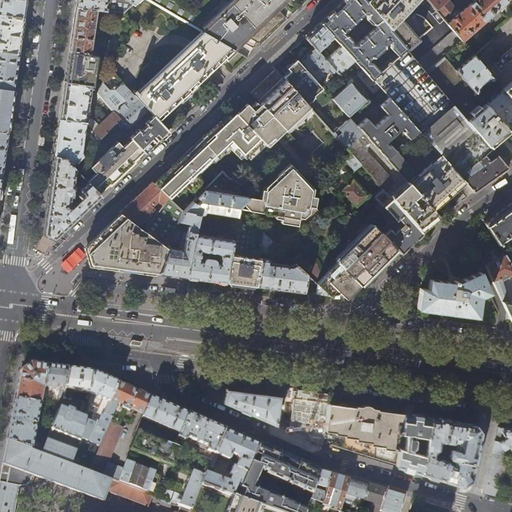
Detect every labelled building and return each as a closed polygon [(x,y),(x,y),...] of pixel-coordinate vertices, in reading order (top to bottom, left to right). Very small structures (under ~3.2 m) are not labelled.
[(25,3),(25,0),(0,0),(0,14),(23,17),(25,3)] [(76,0),(75,6),(96,9),(101,10),(121,12),(123,13),(136,0),(76,0)] [(236,0),(203,32),(232,49),(245,35),(259,43),(286,17),(276,7),(282,1),(282,0),(236,0)] [(336,9),(321,23),(333,36),(341,45),(361,67),(361,68),(363,69),(372,79),(406,48),(364,0),(344,0),(339,6),(336,9)] [(364,0),(406,48),(407,49),(417,39),(399,19),(417,0),(364,0)] [(426,0),(442,17),(454,8),(446,0),(426,0)] [(511,0),(473,0),(470,4),(485,21),(508,0),(511,0)] [(462,41),(485,21),(470,4),(447,23),(453,31),(462,41)] [(90,54),(96,9),(75,6),(73,22),(70,43),(69,51),(90,54)] [(121,19),(121,12),(101,10),(100,16),(121,19)] [(0,50),(18,53),(21,37),(23,17),(0,14),(0,50)] [(317,51),(333,36),(321,23),(313,30),(305,37),(314,48),(317,51)] [(426,71),(462,41),(453,31),(417,61),(426,71)] [(238,52),(232,49),(203,32),(202,32),(137,93),(134,89),(132,91),(149,109),(154,115),(158,119),(169,110),(173,114),(197,91),(212,77),(208,73),(225,56),(230,60),(238,52)] [(341,45),(325,60),(335,71),(338,75),(351,64),(357,70),(361,67),(341,45)] [(325,60),(317,51),(314,48),(311,51),(310,51),(302,58),(302,59),(299,62),(320,86),(332,75),(332,74),(335,71),(325,60)] [(407,49),(406,48),(372,79),(380,88),(388,97),(419,131),(440,154),(465,182),(474,192),(489,181),(508,168),(490,146),(466,119),(426,71),(417,61),(407,49)] [(15,72),(18,53),(0,50),(0,86),(13,88),(15,72)] [(91,54),(90,54),(69,51),(67,68),(65,81),(89,85),(90,77),(88,77),(91,54)] [(273,67),(275,68),(314,112),(346,148),(363,132),(356,125),(349,117),(348,115),(332,97),(330,95),(329,94),(328,94),(320,86),(299,62),(290,51),(281,59),(273,67)] [(456,69),(476,93),(478,91),(478,90),(481,88),(479,86),(486,80),(487,82),(490,80),(491,80),(493,78),(473,54),(456,69)] [(289,135),(314,112),(275,68),(262,80),(250,93),(259,103),(284,128),(289,135)] [(149,109),(132,91),(110,69),(96,92),(113,111),(121,119),(117,123),(125,131),(149,109)] [(380,88),(372,79),(363,69),(357,75),(373,94),(380,88)] [(511,79),(501,88),(502,89),(511,101),(511,79)] [(90,85),(89,85),(65,81),(62,102),(60,119),(84,122),(86,124),(92,87),(90,85)] [(349,82),(332,97),(348,115),(365,100),(349,82)] [(10,110),(13,88),(0,86),(0,129),(7,131),(10,110)] [(511,101),(502,89),(485,104),(505,127),(508,125),(508,124),(510,122),(509,120),(511,117),(511,101)] [(365,117),(356,125),(363,132),(372,142),(386,158),(396,150),(389,143),(387,144),(385,142),(402,126),(405,129),(403,131),(403,132),(408,138),(410,138),(419,131),(388,97),(379,105),(379,106),(386,114),(373,125),(366,117),(365,117)] [(284,128),(259,103),(255,107),(252,109),(246,102),(241,107),(234,113),(265,146),(284,128)] [(472,115),(466,119),(490,146),(500,137),(507,130),(505,127),(485,104),(480,107),(478,105),(469,112),(472,115)] [(101,138),(117,123),(121,119),(113,111),(93,130),(95,132),(101,138)] [(215,156),(226,146),(230,150),(233,147),(243,158),(261,141),(234,113),(223,124),(220,121),(213,128),(192,148),(165,173),(153,184),(167,198),(181,211),(183,212),(184,212),(192,204),(197,199),(204,192),(197,185),(201,182),(193,174),(197,170),(198,172),(210,160),(215,155),(215,156)] [(169,131),(158,119),(154,115),(145,123),(147,125),(141,130),(139,128),(130,137),(144,151),(145,153),(156,143),(169,131)] [(88,125),(86,124),(84,122),(60,119),(58,130),(56,147),(54,155),(64,157),(72,165),(82,155),(80,152),(83,134),(85,134),(87,132),(88,125)] [(130,137),(125,131),(117,123),(101,138),(93,145),(82,155),(72,165),(75,169),(87,181),(99,194),(104,189),(119,175),(133,161),(144,151),(130,137)] [(372,142),(363,132),(346,148),(352,154),(363,167),(382,189),(422,233),(430,227),(441,218),(433,211),(407,181),(393,194),(387,188),(389,183),(391,183),(390,177),(373,158),(366,153),(367,146),(372,142)] [(396,150),(386,158),(407,181),(433,211),(446,199),(465,182),(440,154),(418,174),(396,150)] [(354,174),(363,167),(352,154),(343,162),(354,174)] [(75,169),(72,165),(64,157),(54,155),(52,174),(46,214),(46,218),(43,233),(54,239),(70,224),(88,207),(101,196),(99,194),(87,181),(85,183),(83,181),(77,186),(76,190),(78,192),(78,195),(81,197),(77,200),(73,196),(75,185),(73,185),(75,169)] [(314,207),(316,196),(312,195),(313,188),(292,166),(286,172),(283,168),(276,175),(275,183),(272,182),(271,190),(261,189),(260,198),(249,197),(248,199),(238,209),(275,215),(275,218),(281,219),(280,222),(298,226),(302,229),(319,212),(314,207)] [(341,190),(357,207),(368,196),(353,180),(341,190)] [(162,206),(167,198),(153,184),(152,182),(136,197),(120,212),(122,213),(145,232),(147,228),(144,225),(142,226),(138,224),(154,209),(151,207),(155,204),(157,205),(159,203),(162,206)] [(412,243),(422,233),(382,189),(374,197),(395,220),(396,220),(401,225),(394,231),(389,227),(382,233),(396,248),(401,254),(412,243)] [(248,199),(204,192),(197,199),(200,200),(200,202),(198,205),(192,204),(184,212),(199,215),(203,216),(205,215),(205,212),(236,217),(238,209),(248,199)] [(181,211),(167,198),(162,206),(147,228),(145,232),(122,213),(113,222),(95,239),(86,247),(91,264),(104,266),(142,271),(158,273),(168,248),(173,236),(175,230),(179,222),(183,212),(181,211)] [(511,202),(510,204),(484,222),(500,246),(502,244),(501,243),(511,235),(511,202)] [(256,286),(259,260),(260,258),(260,253),(263,233),(238,209),(236,217),(233,241),(226,282),(239,284),(256,286)] [(199,215),(184,212),(183,212),(179,222),(190,224),(189,226),(187,231),(186,235),(185,240),(184,250),(168,248),(158,273),(170,275),(186,277),(195,235),(196,230),(198,221),(199,215)] [(54,239),(43,233),(46,218),(42,217),(39,239),(49,244),(54,239)] [(388,256),(396,248),(382,233),(373,224),(335,262),(336,263),(359,285),(388,256)] [(270,255),(272,242),(263,233),(260,253),(270,255)] [(186,277),(202,279),(226,282),(233,241),(195,235),(186,277)] [(305,248),(292,260),(294,263),(305,272),(312,265),(310,264),(316,258),(305,248)] [(502,280),(511,275),(511,264),(506,255),(486,265),(495,284),(502,280)] [(260,258),(259,260),(256,286),(280,289),(304,293),(307,275),(305,272),(294,263),(291,265),(279,263),(280,261),(277,260),(276,263),(269,262),(269,260),(260,258)] [(316,283),(317,285),(330,296),(337,289),(341,293),(345,298),(355,288),(359,285),(336,263),(316,283)] [(461,314),(477,316),(479,296),(489,293),(480,272),(456,282),(456,280),(454,280),(454,282),(429,279),(428,289),(420,288),(417,308),(426,309),(445,312),(461,314)] [(502,280),(495,284),(511,321),(511,302),(510,302),(502,280)] [(316,294),(330,296),(317,285),(316,294)] [(63,398),(68,368),(48,365),(35,363),(31,363),(21,371),(18,385),(10,425),(7,441),(41,453),(43,447),(36,444),(32,444),(42,390),(44,388),(48,388),(48,391),(51,391),(51,388),(59,389),(58,397),(63,398)] [(79,370),(68,368),(63,398),(62,399),(61,402),(67,403),(68,400),(70,400),(71,391),(81,392),(80,401),(82,401),(81,409),(86,410),(88,402),(92,371),(79,370)] [(93,371),(92,371),(88,402),(86,410),(86,412),(90,413),(95,396),(102,399),(96,413),(101,415),(93,433),(103,438),(112,417),(104,413),(118,382),(105,377),(93,371)] [(134,389),(118,382),(104,413),(112,417),(103,438),(88,471),(148,492),(155,472),(127,462),(124,468),(109,463),(123,428),(117,425),(124,409),(129,411),(130,408),(144,414),(151,397),(134,389)] [(251,413),(275,424),(279,397),(227,390),(224,401),(251,413)] [(170,405),(151,397),(144,414),(142,419),(157,425),(156,428),(162,430),(163,428),(178,435),(188,413),(170,405)] [(380,460),(396,465),(403,414),(372,409),(360,408),(330,404),(322,442),(350,451),(380,460)] [(59,407),(52,425),(50,430),(49,432),(52,433),(53,431),(79,441),(80,438),(85,417),(59,407)] [(206,421),(188,413),(178,435),(177,438),(184,441),(187,440),(188,438),(197,442),(196,444),(200,445),(200,448),(214,454),(225,429),(206,421)] [(430,418),(412,415),(403,414),(396,465),(396,467),(406,470),(420,474),(425,458),(430,418)] [(440,419),(430,418),(425,458),(420,474),(444,481),(448,469),(443,467),(444,465),(441,464),(442,459),(436,457),(435,455),(437,441),(453,443),(453,441),(454,436),(460,437),(464,434),(465,422),(449,420),(440,419)] [(454,436),(453,441),(457,442),(455,449),(453,449),(451,449),(451,450),(450,451),(449,455),(449,456),(450,457),(453,458),(452,461),(442,459),(441,464),(444,465),(443,467),(448,469),(444,481),(450,483),(460,486),(471,480),(473,471),(478,446),(481,434),(481,433),(475,425),(474,423),(470,423),(465,422),(464,434),(460,437),(454,436)] [(507,500),(511,501),(511,489),(503,487),(506,476),(501,475),(503,463),(505,463),(502,450),(508,446),(511,452),(511,428),(498,426),(497,430),(486,478),(483,493),(507,500)] [(239,436),(225,429),(214,454),(213,456),(211,460),(211,461),(210,461),(208,466),(213,467),(218,456),(229,460),(231,454),(236,456),(239,460),(235,467),(233,466),(229,474),(229,475),(231,476),(229,481),(206,471),(205,475),(202,483),(233,496),(237,497),(259,444),(239,436)] [(174,446),(171,445),(137,432),(130,451),(173,468),(180,448),(174,445),(174,446)] [(46,440),(43,447),(41,453),(70,464),(75,450),(46,440)] [(70,464),(41,453),(7,441),(1,474),(0,479),(0,511),(14,511),(19,486),(23,486),(27,485),(28,484),(31,482),(31,480),(32,475),(104,503),(108,491),(149,506),(153,494),(148,492),(88,471),(70,464)] [(295,460),(275,451),(259,444),(237,497),(262,507),(276,511),(305,511),(309,505),(311,500),(314,489),(316,485),(316,484),(319,471),(295,460)] [(211,460),(213,456),(195,449),(193,453),(211,460)] [(202,483),(205,475),(193,470),(182,500),(164,494),(162,498),(182,505),(192,509),(202,483)] [(319,471),(316,484),(316,485),(327,488),(331,474),(324,472),(319,471)] [(339,477),(331,474),(327,488),(326,493),(323,505),(323,504),(322,506),(340,510),(344,494),(348,479),(339,477)] [(358,482),(348,479),(344,494),(364,500),(368,485),(358,482)] [(376,487),(368,485),(364,500),(381,505),(385,490),(376,487)] [(326,493),(314,489),(311,500),(315,502),(323,504),(323,505),(326,493)] [(393,493),(385,490),(381,505),(379,511),(400,511),(405,496),(393,493)] [(260,511),(262,507),(237,497),(233,496),(227,511),(260,511)]
